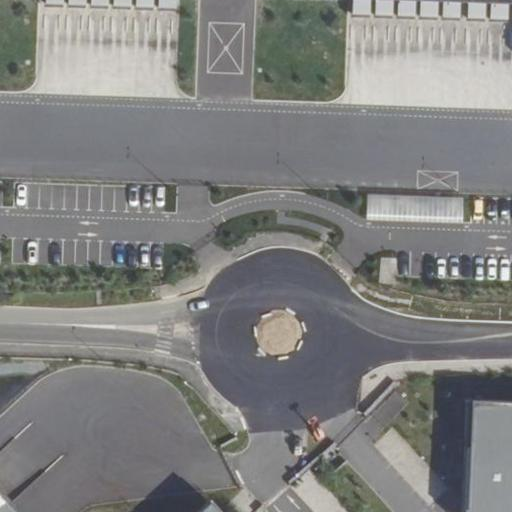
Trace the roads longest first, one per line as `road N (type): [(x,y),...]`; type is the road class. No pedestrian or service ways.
road 1 (unclassified): [(0,323),(226,325)]
road 2 (unclassified): [(343,326),(334,295),(294,268),(247,281),(226,325)]
road 3 (unclassified): [(226,325),(235,356),(275,383),(322,370),(343,326)]
road 4 (unclassified): [(343,326),(511,333)]
